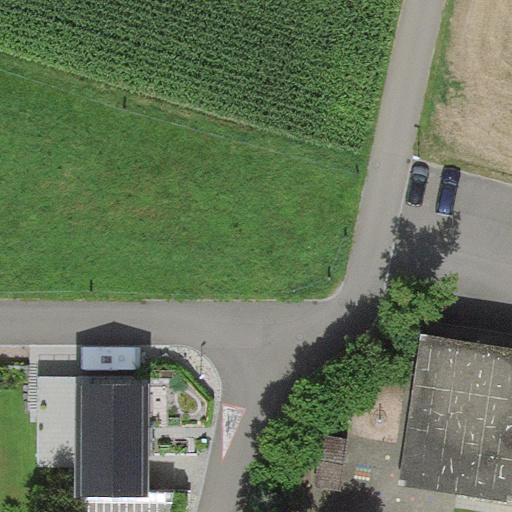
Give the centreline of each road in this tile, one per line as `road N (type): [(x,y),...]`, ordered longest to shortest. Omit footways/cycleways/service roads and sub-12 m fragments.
road 1 (residential): [(258,329),(0,322)]
road 2 (residential): [(375,240),(426,0)]
road 3 (residential): [(223,511),(258,329)]
road 4 (residential): [(258,329),(326,326),(349,314),(375,240)]
road 5 (residential): [(375,240),(511,267)]
